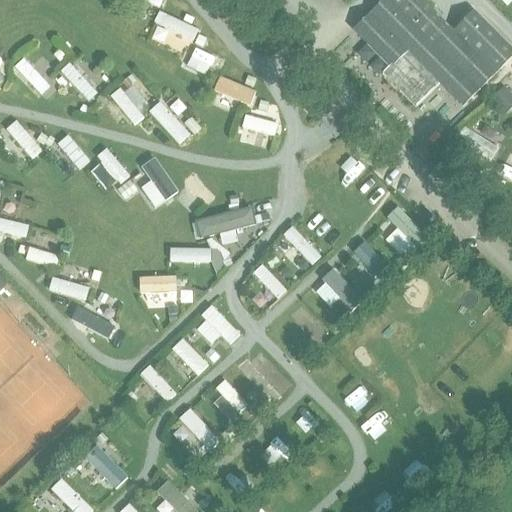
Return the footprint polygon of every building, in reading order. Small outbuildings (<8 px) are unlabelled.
[(138,42),(169,53),(161,74),(190,84),(201,55),(192,52),(198,35),(146,16),(151,0),(110,0),(109,6),(146,19),(138,42)] [(451,34),(430,12),(417,0),(384,0),(355,29),(368,41),(365,43),(389,67),(382,74),(414,106),(438,83),(461,106),(511,55),(511,52),(473,13),(451,34)] [(0,69),(29,98),(39,89),(9,60),(0,68),(0,69)] [(54,65),(46,74),(77,105),(86,96),(54,65)] [(205,78),(200,92),(237,107),(243,94),(205,78)] [(91,101),(102,117),(108,113),(121,129),(130,122),(107,90),(91,101)] [(488,92),(481,110),(500,117),(507,100),(488,92)] [(144,104),(133,114),(168,148),(179,137),(144,104)] [(232,115),(227,130),(263,142),(268,127),(232,115)] [(173,123),(179,139),(189,136),(184,119),(173,123)] [(6,120),(0,123),(0,138),(15,164),(28,157),(6,120)] [(28,149),(41,146),(38,132),(25,135),(28,149)] [(64,174),(76,166),(56,135),(44,142),(64,174)] [(296,177),(341,158),(333,140),(288,159),(296,177)] [(103,189),(115,182),(96,148),(84,154),(103,189)] [(139,209),(165,196),(145,158),(119,172),(139,209)] [(258,171),(215,175),(216,192),(260,188),(258,171)] [(168,185),(195,209),(204,198),(177,174),(168,185)] [(114,204),(127,194),(117,181),(104,191),(114,204)] [(367,183),(354,190),(361,202),(374,195),(367,183)] [(261,223),(256,194),(230,198),(232,208),(184,216),(187,236),(261,223)] [(302,196),(292,210),(333,241),(343,228),(302,196)] [(380,209),(370,222),(403,250),(414,237),(380,209)] [(0,222),(0,238),(15,242),(19,228),(0,222)] [(291,273),(307,256),(278,228),(262,244),(291,273)] [(220,230),(205,235),(209,247),(224,243),(220,230)] [(9,245),(5,259),(44,270),(48,257),(9,245)] [(156,264),(195,263),(195,249),(156,250),(156,264)] [(319,308),(327,300),(339,312),(349,302),(323,276),(305,295),(319,308)] [(38,278),(35,293),(76,304),(80,289),(38,278)] [(176,293),(180,281),(167,278),(164,290),(176,293)] [(122,298),(108,310),(135,342),(149,330),(122,298)] [(169,341),(154,356),(182,385),(198,370),(169,341)] [(247,352),(229,369),(262,407),(281,390),(247,352)] [(124,380),(154,410),(167,398),(136,368),(124,380)] [(227,419),(237,410),(212,382),(202,390),(227,419)] [(176,453),(186,443),(203,461),(213,452),(176,410),(164,420),(177,434),(167,443),(176,453)] [(80,489),(90,479),(105,494),(117,481),(85,450),(63,472),(80,489)] [(268,455),(266,468),(280,470),(282,457),(268,455)] [(286,474),(299,483),(311,465),(298,456),(286,474)] [(246,469),(235,478),(248,495),(260,486),(246,469)] [(32,497),(48,511),(85,511),(50,478),(32,497)] [(162,511),(183,511),(157,482),(145,492),(162,511)]
